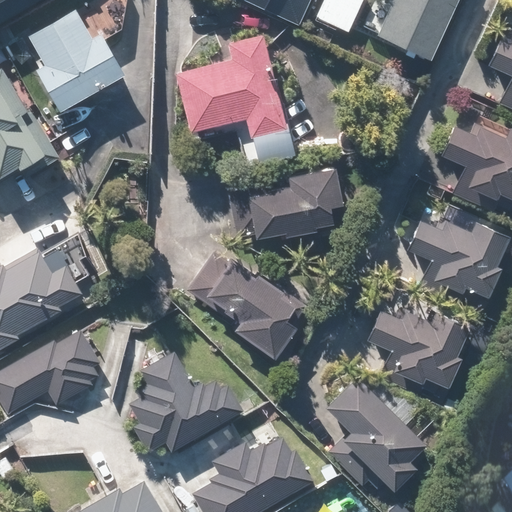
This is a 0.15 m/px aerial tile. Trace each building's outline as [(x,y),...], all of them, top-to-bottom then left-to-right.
[(118,76),(99,44),(119,32),(125,0),(93,0),(79,9),(78,7),(20,41),(36,69),(25,75),(49,117),(118,76)] [(308,0),(234,0),(297,28),(301,18),(308,0)] [(320,0),(312,18),(343,33),(358,0),(320,0)] [(423,65),(451,0),(388,0),(370,42),(423,65)] [(511,43),(491,35),(466,95),(511,114),(511,43)] [(229,61),(169,77),(184,137),(228,125),(240,172),(295,158),(263,36),(226,46),(229,61)] [(0,182),(48,154),(0,73),(0,182)] [(439,125),(425,159),(452,170),(443,194),(487,212),(489,206),(501,211),(504,205),(511,208),(511,204),(511,135),(494,128),(491,138),(466,128),(463,135),(439,125)] [(338,209),(331,172),(279,183),(281,194),(235,203),(245,247),(324,231),(321,213),(338,209)] [(478,300),(491,269),(487,267),(499,239),(466,224),(462,235),(433,223),(430,230),(406,220),(386,267),(452,294),(454,289),(478,300)] [(207,244),(176,286),(230,326),(223,336),(264,365),(292,327),(280,319),(291,305),(207,244)] [(0,352),(17,343),(14,338),(55,314),(53,310),(75,298),(59,270),(46,277),(33,252),(0,270),(0,352)] [(367,309),(355,340),(379,349),(374,363),(383,367),(381,374),(413,387),(416,379),(441,389),(453,356),(447,354),(458,326),(423,312),(419,322),(393,312),(391,319),(367,309)] [(51,345),(49,342),(0,369),(0,414),(41,392),(51,409),(87,389),(88,382),(92,382),(95,366),(75,332),(51,345)] [(171,356),(138,375),(139,387),(131,391),(135,399),(125,406),(131,415),(129,427),(143,451),(156,443),(163,455),(235,412),(221,388),(215,392),(209,381),(199,387),(197,383),(190,387),(171,356)] [(342,376),(311,408),(333,429),(317,445),(369,495),(378,486),(386,493),(408,471),(401,463),(416,448),(342,376)] [(250,449),(245,441),(207,462),(214,474),(206,479),(208,483),(189,494),(198,511),(256,511),(309,482),(291,449),(285,453),(277,439),(262,447),(260,444),(250,449)] [(511,481),(503,487),(511,501),(511,441),(510,442),(511,445),(511,481)] [(147,492),(142,483),(118,496),(114,490),(75,511),(188,511),(170,479),(147,492)]
